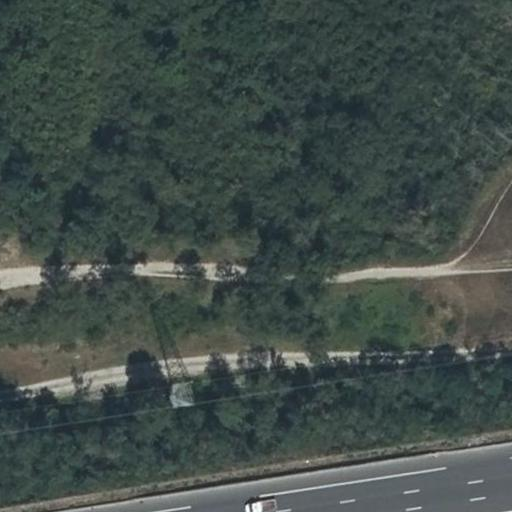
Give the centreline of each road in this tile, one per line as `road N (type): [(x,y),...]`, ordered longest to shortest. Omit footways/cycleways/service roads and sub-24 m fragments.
road 1 (track): [(511,357),(0,413)]
road 2 (motorway): [(511,486),(347,511)]
